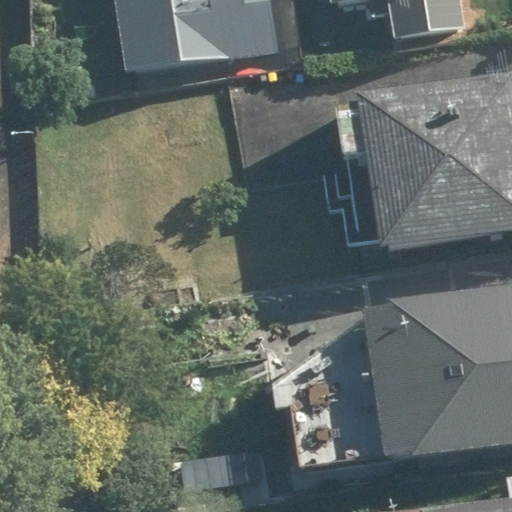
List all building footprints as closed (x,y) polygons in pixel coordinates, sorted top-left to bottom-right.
[(130,0),(140,70),(289,51),(282,0),(130,0)] [(352,0),(353,5),(403,0),(407,0),(411,37),(476,31),(473,0),(352,0)] [(511,78),(378,97),(399,249),(511,233),(511,78)] [(0,82),(0,177),(2,177),(10,84),(0,82)] [(511,293),(388,310),(302,392),(313,476),(511,448),(511,293)]
